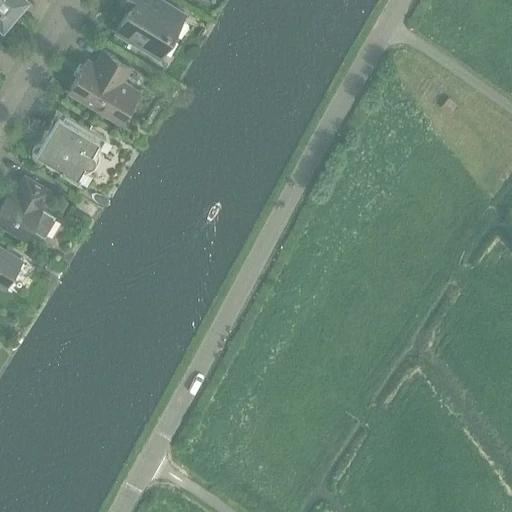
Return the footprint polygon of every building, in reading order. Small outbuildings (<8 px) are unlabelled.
[(0,0),(0,24),(1,24),(3,26),(25,0),(0,0)] [(115,31),(159,57),(185,13),(163,0),(122,0),(121,3),(130,7),(115,31)] [(140,90),(132,86),(123,80),(131,66),(103,49),(95,63),(88,59),(68,91),(121,123),(140,90)] [(448,98),(438,111),(446,117),(455,104),(448,98)] [(32,149),(32,150),(32,152),(32,153),(32,155),(33,157),(34,158),(35,159),(37,160),(38,160),(39,160),(49,159),(62,167),(59,172),(78,183),(86,171),(91,169),(95,165),(97,160),(99,155),(98,150),(106,137),(57,108),(47,132),(47,133),(41,144),(38,144),(36,144),(35,145),(34,146),(33,147),(33,148),(32,149)] [(54,215),(41,207),(42,207),(40,206),(50,190),(24,174),(15,191),(12,189),(0,208),(0,221),(24,236),(29,227),(44,236),(55,219),(53,218),(54,215)] [(67,202),(58,197),(53,206),(62,211),(67,202)] [(0,283),(4,287),(21,259),(0,245),(0,283)]
